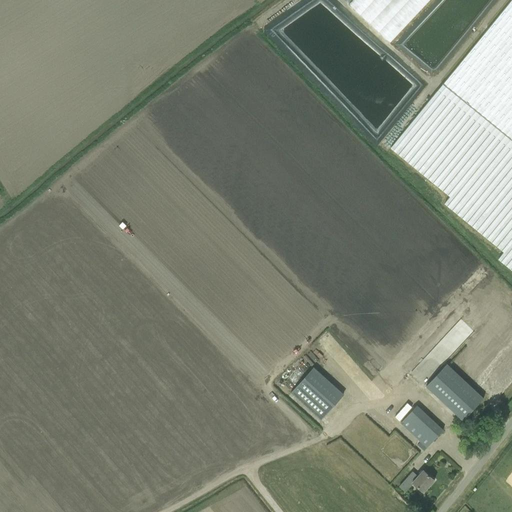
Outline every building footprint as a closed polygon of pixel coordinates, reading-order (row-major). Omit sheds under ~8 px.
[(511,0),(391,148),(450,197),(444,204),(503,252),(498,259),(511,271),(511,0)] [(460,325),(431,361),(436,365),(446,353),(454,359),(473,335),(460,325)] [(372,334),(368,339),(376,347),(381,342),(372,334)] [(483,399),(476,392),(447,365),(426,387),(455,414),(463,421),(483,399)] [(343,395),(313,367),(289,393),(320,421),(343,395)] [(417,407),(401,426),(419,443),(417,446),(423,452),(443,430),(435,424),(417,407)] [(424,492),(433,481),(434,481),(423,470),(417,477),(412,472),(407,478),(423,493),(424,492)]
